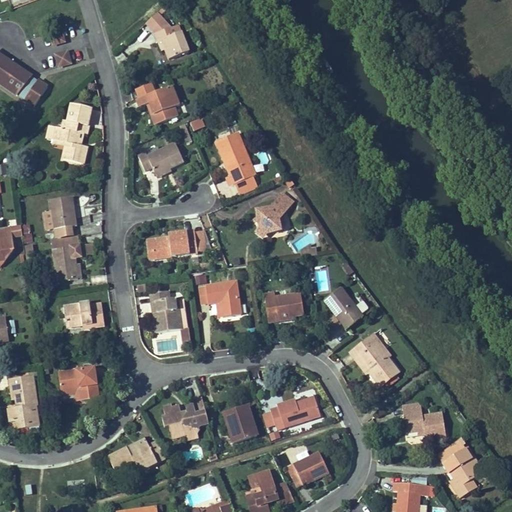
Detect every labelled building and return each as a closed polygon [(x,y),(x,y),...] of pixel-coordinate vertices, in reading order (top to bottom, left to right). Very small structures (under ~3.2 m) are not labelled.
[(386,0),(398,17),(412,7),(406,0),(386,0)] [(158,14),(162,18),(167,13),(164,9),(158,14)] [(189,53),(179,26),(172,29),(162,18),(158,14),(147,25),(150,28),(156,35),(159,43),(162,41),(165,51),(169,60),(189,53)] [(65,33),(52,33),(52,44),(65,43),(65,33)] [(69,48),(54,53),(59,67),(73,63),(69,48)] [(32,77),(0,56),(0,84),(17,96),(18,95),(25,100),(24,101),(34,108),(48,88),(37,81),(37,82),(31,78),(32,77)] [(152,85),(136,91),(140,100),(137,101),(139,109),(148,106),(150,105),(154,116),(152,116),(155,126),(178,118),(175,108),(180,106),(172,88),(155,94),(152,85)] [(87,135),(88,127),(87,127),(91,109),(71,104),(67,122),(64,121),(62,129),(57,128),(54,141),(66,144),(65,148),(63,160),(84,165),(87,148),(81,146),(78,146),(80,134),(83,134),(87,135)] [(194,131),(206,126),(202,118),(191,122),(194,131)] [(180,127),(185,139),(190,137),(185,125),(180,127)] [(54,141),(57,128),(50,126),(47,139),(54,141)] [(235,135),(216,142),(225,162),(227,161),(229,165),(226,166),(231,176),(226,178),(230,187),(235,185),(253,178),(248,166),(251,165),(243,145),(240,146),(235,135)] [(146,153),(138,157),(145,172),(152,169),(156,176),(170,169),(184,163),(176,144),(148,157),(146,153)] [(257,176),(252,165),(251,165),(248,166),(253,178),(257,176)] [(170,169),(156,176),(157,179),(172,172),(170,169)] [(257,186),(253,178),(235,185),(238,194),(257,186)] [(295,186),(291,180),(286,183),(290,189),(295,186)] [(256,211),(260,229),(267,234),(282,232),(278,214),(282,218),(294,203),(290,200),(283,194),(272,208),(256,211)] [(73,198),(50,201),(51,212),(44,213),(46,230),(54,229),(54,230),(77,227),(76,219),(73,219),(72,208),(74,208),(73,198)] [(23,237),(21,226),(0,229),(0,237),(0,239),(0,262),(3,264),(13,251),(11,238),(23,237)] [(267,234),(260,229),(256,233),(264,239),(267,234)] [(204,241),(196,242),(196,241),(196,237),(195,233),(195,232),(169,236),(169,238),(170,241),(147,244),(148,254),(154,253),(155,259),(198,254),(197,251),(205,250),(204,241)] [(204,241),(203,232),(195,233),(196,237),(196,241),(196,242),(204,241)] [(311,232),(288,242),(293,252),(316,242),(311,232)] [(53,251),(79,247),(78,237),(51,241),(53,251)] [(33,243),(24,244),(25,252),(34,250),(33,243)] [(79,247),(53,251),(57,283),(79,280),(77,265),(76,259),(81,259),(81,257),(94,255),(92,245),(79,247)] [(311,250),(309,248),(300,253),(301,258),(312,257),(311,250)] [(353,273),(346,263),(342,267),(349,276),(353,273)] [(326,270),(316,271),(318,291),(328,290),(326,270)] [(196,285),(207,284),(207,274),(195,275),(196,285)] [(241,316),(236,283),(206,287),(206,289),(208,304),(208,305),(217,304),(221,303),(223,318),(241,316)] [(147,292),(145,285),(137,286),(138,293),(147,292)] [(346,330),(371,312),(359,296),(350,302),(341,290),(325,302),(336,317),(339,321),(346,330)] [(188,329),(184,299),(182,300),(182,299),(169,300),(168,292),(151,295),(156,334),(181,330),(181,331),(189,330),(189,329),(188,329)] [(304,315),(301,294),(275,298),(275,293),(264,295),(269,324),(279,322),(278,319),(295,317),(304,315)] [(105,327),(102,305),(90,306),(90,303),(64,307),(67,328),(83,326),(92,325),(93,328),(105,327)] [(0,342),(9,342),(6,318),(0,319),(0,342)] [(191,342),(189,330),(181,331),(184,348),(185,348),(184,343),(191,342)] [(391,357),(374,335),(371,337),(388,359),(391,357)] [(388,359),(371,337),(352,352),(358,358),(360,357),(371,371),(369,373),(380,388),(385,384),(396,376),(399,374),(388,359)] [(371,371),(360,357),(358,358),(352,352),(350,354),(366,376),(369,373),(371,371)] [(99,399),(94,369),(59,374),(61,391),(79,389),(81,402),(99,399)] [(387,387),(398,379),(396,376),(385,384),(387,387)] [(37,407),(33,377),(10,381),(13,401),(19,400),(20,408),(9,410),(11,423),(17,422),(18,430),(30,429),(28,421),(37,419),(36,407),(37,407)] [(81,402),(79,389),(61,391),(62,397),(75,395),(76,402),(81,402)] [(277,432),(321,417),(314,397),(296,403),(295,400),(277,406),(278,409),(271,411),(272,416),(270,417),(273,427),(276,427),(277,432)] [(191,425),(194,420),(198,423),(198,425),(208,422),(202,399),(193,402),(194,406),(189,407),(186,411),(187,416),(186,418),(182,415),(179,406),(172,408),(172,406),(163,408),(165,417),(162,418),(165,428),(169,427),(182,424),(182,425),(179,429),(180,434),(185,436),(186,441),(199,438),(198,434),(200,430),(196,428),(192,429),(191,425)] [(446,437),(442,414),(423,417),(421,404),(402,407),(406,434),(418,432),(424,431),(425,435),(426,440),(446,437)] [(257,437),(248,407),(224,415),(229,429),(228,430),(229,434),(233,432),(237,443),(257,437)] [(39,427),(37,419),(28,421),(30,429),(39,427)] [(180,434),(179,429),(182,425),(182,424),(169,427),(172,440),(185,436),(180,434)] [(483,474),(470,454),(468,455),(465,450),(463,447),(466,445),(461,438),(453,444),(459,453),(451,458),(457,469),(455,470),(459,477),(455,480),(450,483),(460,499),(477,489),(472,481),(483,474)] [(148,447),(145,440),(136,444),(139,451),(148,447)] [(165,460),(157,443),(148,447),(139,451),(136,444),(108,458),(116,474),(134,466),(138,473),(165,460)] [(459,477),(455,470),(457,469),(451,458),(459,453),(453,444),(437,456),(448,474),(451,473),(455,480),(459,477)] [(329,474),(319,453),(309,458),(306,451),(296,456),(299,463),(288,468),(291,477),(292,477),(297,474),(303,486),(310,482),(309,480),(319,476),(321,478),(329,474)] [(292,499),(286,484),(274,488),(269,472),(249,478),(252,488),(260,486),(262,495),(256,497),(255,495),(247,497),(251,511),(267,511),(264,503),(275,499),(277,505),(292,499)] [(303,486),(297,474),(292,477),(297,489),(303,486)] [(418,511),(420,496),(428,497),(429,487),(394,484),(393,492),(399,493),(397,505),(396,511),(418,511)] [(232,511),(228,501),(211,507),(213,511),(211,511),(200,511),(199,509),(190,511),(232,511)]
